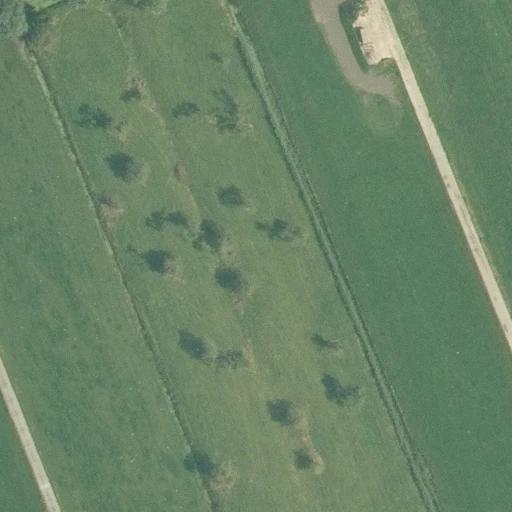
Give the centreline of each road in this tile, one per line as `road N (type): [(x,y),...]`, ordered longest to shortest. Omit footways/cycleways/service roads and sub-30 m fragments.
road 1 (track): [(511,339),(374,0)]
road 2 (track): [(58,511),(0,362)]
